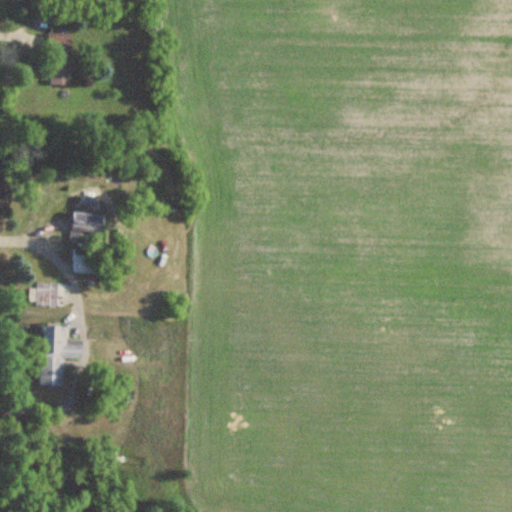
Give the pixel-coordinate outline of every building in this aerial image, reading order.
[(47,33),(47,85),(69,85),(69,33),(47,33)] [(94,249),(71,248),(71,232),(100,233),(100,215),(70,214),(70,230),(62,230),(62,249),(72,250),(71,274),(93,274),(94,249)] [(55,274),(33,274),(32,306),(67,307),(67,283),(55,283),(55,274)] [(37,386),(59,386),(60,359),(79,360),(80,340),(63,339),(63,327),(39,326),(37,386)] [(96,381),(82,381),(81,396),(96,397),(96,381)]
